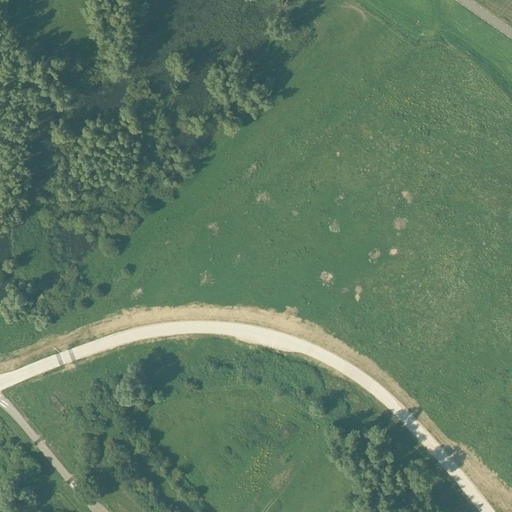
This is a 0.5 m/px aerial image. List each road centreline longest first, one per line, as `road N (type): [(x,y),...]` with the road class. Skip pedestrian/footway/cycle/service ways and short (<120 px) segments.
road 1 (unclassified): [(489,511),(409,418),(355,372),(287,338),(232,327),(163,328),(0,385)]
road 2 (unclassified): [(97,511),(0,400)]
